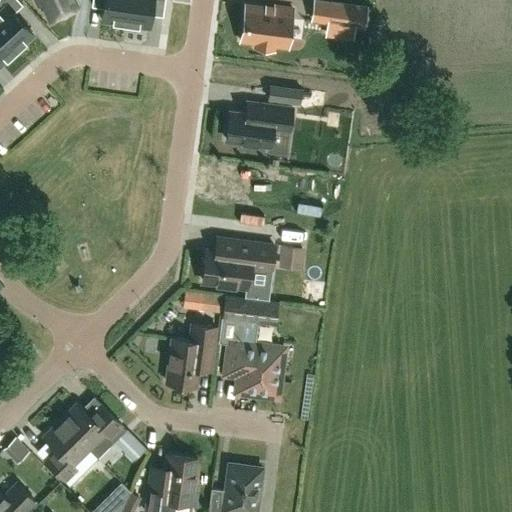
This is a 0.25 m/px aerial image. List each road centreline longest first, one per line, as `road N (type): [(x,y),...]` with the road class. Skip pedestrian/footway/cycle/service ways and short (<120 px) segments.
road 1 (residential): [(80,343),(160,264),(192,70)]
road 2 (residential): [(286,432),(159,418),(80,343)]
road 3 (residential): [(0,115),(65,59),(192,70)]
